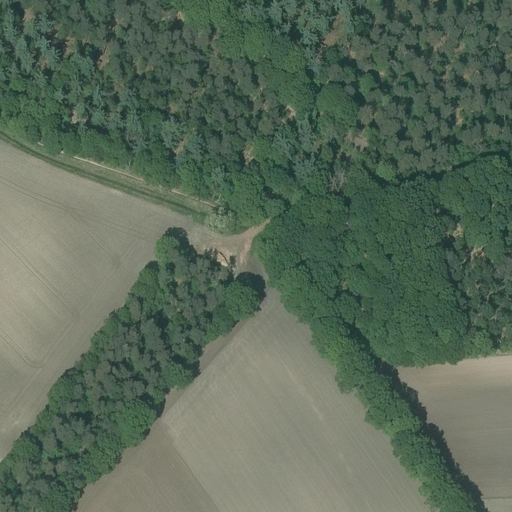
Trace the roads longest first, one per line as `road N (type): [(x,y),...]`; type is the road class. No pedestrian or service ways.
road 1 (track): [(411,189),(180,0)]
road 2 (track): [(261,225),(411,189)]
